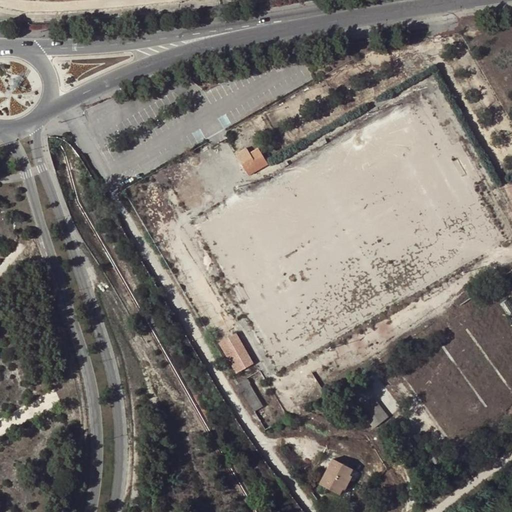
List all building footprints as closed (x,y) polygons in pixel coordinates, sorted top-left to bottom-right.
[(248,155),(244,149),(235,155),(245,172),(254,167),(257,171),(267,166),(257,149),(248,155)] [(254,167),(245,172),(248,177),(257,171),(254,167)] [(237,333),(220,343),(238,373),(254,363),(237,333)] [(247,379),(239,384),(256,412),(265,407),(247,379)] [(363,415),(362,415),(371,428),(378,422),(369,410),(363,415)] [(345,489),(351,475),(354,470),(333,460),(321,486),(341,496),(345,489)] [(354,477),(351,475),(345,489),(347,491),(354,477)]
